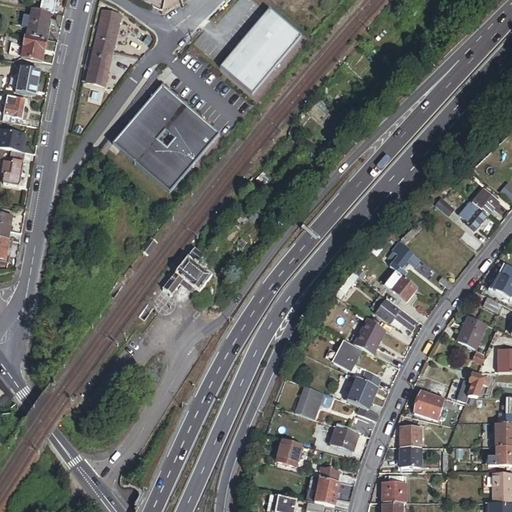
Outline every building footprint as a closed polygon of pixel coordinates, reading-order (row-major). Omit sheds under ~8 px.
[(50,16),(54,17),(57,0),(43,0),(43,2),(40,14),(50,16)] [(26,38),(44,42),(50,16),(40,14),(32,12),(31,18),(28,30),(26,38)] [(269,13),(220,71),(251,98),(301,41),(269,13)] [(23,29),(28,30),(31,18),(25,16),(23,29)] [(96,53),(114,57),(123,21),(105,17),(96,53)] [(22,61),(41,65),(46,42),(44,42),(26,38),(22,61)] [(86,91),(105,96),(114,57),(96,53),(86,91)] [(17,86),(37,89),(40,76),(20,72),(20,75),(17,86)] [(17,74),(9,79),(6,94),(9,95),(10,89),(17,90),(17,86),(20,75),(17,74)] [(9,95),(35,100),(37,89),(17,86),(17,90),(10,89),(9,95)] [(161,90),(111,149),(168,197),(218,138),(161,90)] [(2,125),(20,128),(24,104),(15,102),(15,101),(7,100),(2,125)] [(22,147),(23,144),(24,138),(0,133),(0,134),(0,152),(3,153),(11,154),(23,157),(25,148),(22,147)] [(11,154),(9,166),(11,166),(11,167),(4,166),(2,177),(4,178),(2,189),(19,192),(25,157),(23,157),(11,154)] [(511,208),(511,191),(507,188),(499,199),(511,208)] [(478,214),(487,220),(498,205),(495,202),(491,200),(484,194),(472,209),(478,214)] [(448,222),(454,216),(441,205),(436,212),(448,222)] [(465,225),(468,227),(478,214),(472,209),(471,208),(460,222),(465,225)] [(465,230),(474,237),(487,220),(478,214),(468,227),(465,230)] [(0,241),(7,243),(12,219),(0,216),(0,241)] [(400,244),(404,248),(421,233),(416,229),(400,244)] [(0,261),(5,263),(9,243),(7,243),(0,241),(0,261)] [(150,257),(159,245),(153,241),(144,253),(150,257)] [(400,274),(413,258),(399,247),(391,257),(397,261),(392,268),(400,274)] [(184,285),(187,281),(199,290),(204,293),(215,277),(202,267),(209,257),(197,248),(188,261),(176,277),(167,291),(175,297),(184,285)] [(386,263),(392,268),(397,261),(391,257),(386,263)] [(173,274),(176,277),(188,261),(184,258),(173,274)] [(396,278),(402,283),(405,278),(400,274),(392,268),(389,272),(396,278)] [(506,302),(509,303),(511,296),(511,271),(506,268),(500,280),(493,294),(503,300),(506,302)] [(385,292),(391,297),(402,283),(396,278),(385,292)] [(488,292),(493,294),(500,280),(495,278),(488,292)] [(196,294),(199,290),(187,281),(184,285),(196,294)] [(448,295),(452,289),(443,282),(439,287),(448,295)] [(406,308),(417,294),(402,283),(391,297),(406,308)] [(480,308),(494,315),(499,307),(484,300),(480,308)] [(396,310),(384,301),(371,318),(386,329),(392,321),(398,313),(395,312),(396,310)] [(412,336),(418,328),(398,313),(392,321),(412,336)] [(457,347),(474,354),(486,328),(469,320),(457,347)] [(357,353),(371,359),(385,336),(367,324),(358,339),(353,336),(349,344),(354,346),(352,350),(357,353)] [(140,335),(134,344),(138,347),(144,338),(140,335)] [(346,374),(349,368),(357,353),(352,350),(344,346),(342,345),(331,367),(346,374)] [(498,377),(511,377),(511,353),(499,353),(498,377)] [(473,365),(481,369),(485,359),(477,355),(473,365)] [(363,376),(360,384),(376,391),(379,383),(363,376)] [(465,409),(468,402),(476,402),(481,388),(487,390),(489,383),(471,377),(468,386),(471,387),(464,407),(462,406),(461,408),(465,409)] [(347,406),(367,415),(377,392),(376,391),(360,384),(357,383),(356,387),(347,406)] [(464,407),(471,387),(468,386),(464,384),(457,404),(462,406),(464,407)] [(312,422),(316,411),(323,414),(326,413),(330,401),(316,396),(316,397),(305,393),(296,416),(312,422)] [(414,418),(436,425),(442,404),(420,397),(416,411),(414,418)] [(475,405),(468,403),(465,411),(471,414),(475,405)] [(376,427),(379,420),(360,413),(357,420),(376,427)] [(311,424),(312,422),(296,416),(295,419),(311,424)] [(496,453),(511,452),(511,427),(505,427),(498,427),(496,427),(496,453)] [(400,453),(421,453),(421,432),(400,432),(400,453)] [(352,457),(358,438),(339,433),(333,451),(352,457)] [(276,467),(295,472),(301,450),(282,446),(278,459),(277,466),(276,467)] [(509,471),(511,470),(511,452),(496,453),(496,462),(496,471),(505,471),(509,471)] [(400,472),(421,472),(421,453),(400,453),(400,472)] [(487,470),(496,471),(496,462),(487,462),(487,470)] [(320,473),(318,483),(320,483),(337,487),(340,476),(320,473)] [(508,500),(511,500),(511,477),(491,478),(491,508),(508,508),(508,500)] [(385,489),(407,489),(407,481),(385,480),(385,489)] [(331,511),(335,511),(337,501),(338,498),(340,487),(337,487),(320,483),(315,509),(327,511),(331,511)] [(402,508),(407,508),(407,489),(385,489),(383,489),(383,508),(402,508)] [(273,511),(295,511),(296,506),(276,502),(273,511)]
